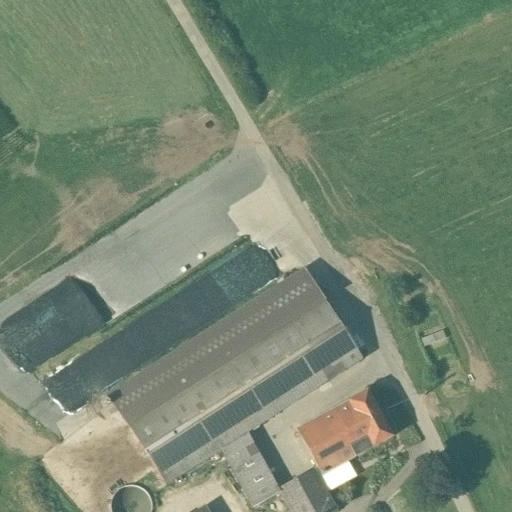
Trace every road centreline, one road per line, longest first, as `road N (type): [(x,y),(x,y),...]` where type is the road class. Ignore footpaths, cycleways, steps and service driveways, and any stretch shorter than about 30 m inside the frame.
road 1 (track): [(467,511),(159,0)]
road 2 (track): [(256,152),(19,307),(5,340),(11,373),(30,393),(69,410)]
